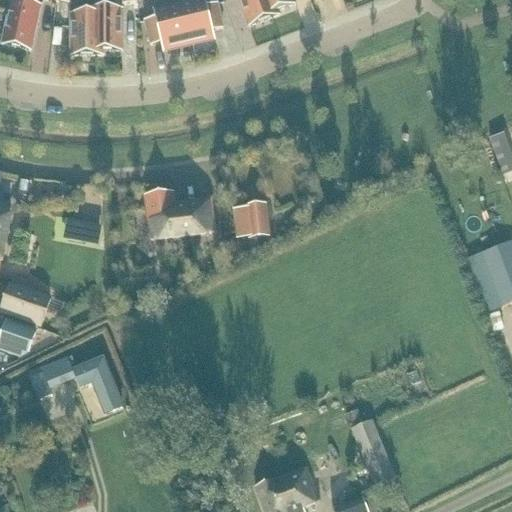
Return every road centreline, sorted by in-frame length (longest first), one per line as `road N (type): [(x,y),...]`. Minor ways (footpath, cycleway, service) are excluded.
road 1 (residential): [(416,1),(189,89),(101,99),(0,87)]
road 2 (residential): [(0,167),(85,177),(170,174)]
